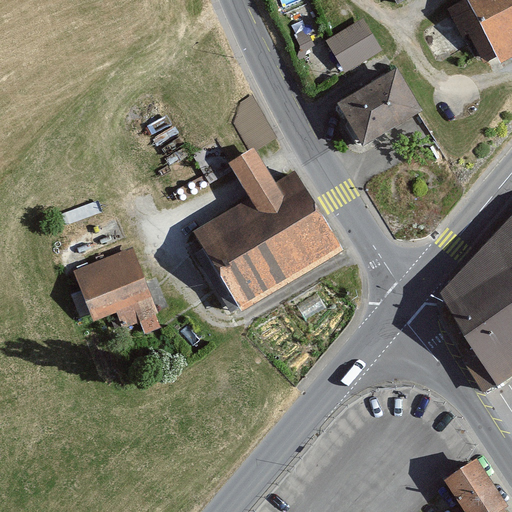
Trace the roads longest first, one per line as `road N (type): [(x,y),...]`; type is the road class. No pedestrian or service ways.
road 1 (tertiary): [(405,304),(292,119),(234,0)]
road 2 (secondary): [(227,511),(405,304)]
road 3 (tertiary): [(511,464),(405,304)]
road 4 (secondary): [(405,304),(511,179)]
